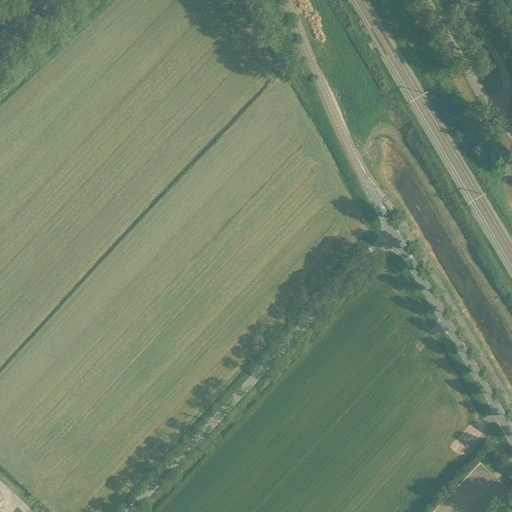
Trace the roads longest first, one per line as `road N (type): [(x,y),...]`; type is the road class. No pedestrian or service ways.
road 1 (unclassified): [(129,511),(376,250),(395,240)]
road 2 (unclassified): [(395,240),(279,0)]
road 3 (unclassified): [(511,431),(395,240)]
road 4 (unclassified): [(511,135),(423,0)]
